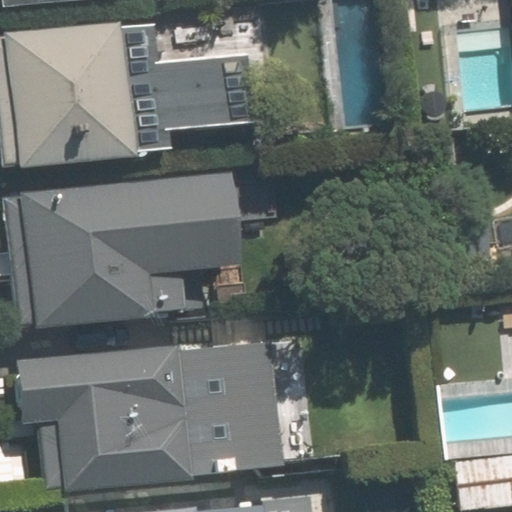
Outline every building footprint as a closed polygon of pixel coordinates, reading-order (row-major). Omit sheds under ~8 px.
[(0,31),(0,163),(0,166),(167,151),(165,126),(254,118),(247,48),(159,56),(155,18),(0,31)] [(457,181),(454,140),(421,143),(424,184),(457,181)] [(240,259),(232,166),(5,187),(18,324),(187,308),(183,264),(240,259)] [(506,217),(447,220),(450,282),(509,279),(506,217)] [(274,333),(17,356),(23,419),(38,417),(45,488),(286,466),(274,333)] [(458,506),(511,500),(511,453),(454,459),(458,506)] [(265,511),(264,501),(139,511),(265,511)]
